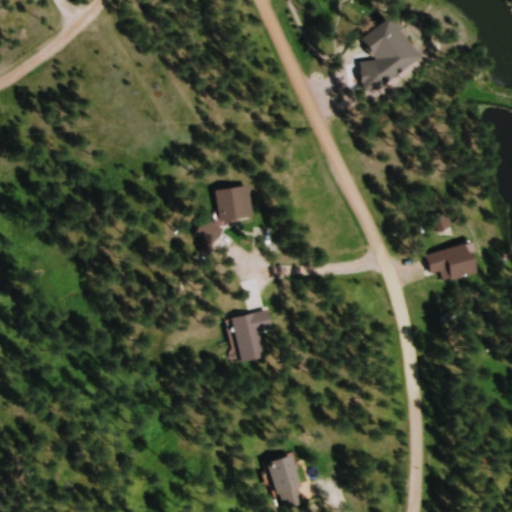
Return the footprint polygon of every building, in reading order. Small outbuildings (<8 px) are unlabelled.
[(211,192),(215,223),(250,219),(246,188),(211,192)] [(191,234),(208,248),(220,234),(203,219),(191,234)] [(425,277),(437,274),(440,285),(471,276),(463,246),(419,258),(425,277)] [(227,320),(235,367),(269,361),(261,314),(227,320)] [(269,498),(278,496),(280,508),(298,505),(290,458),(263,463),(269,498)]
